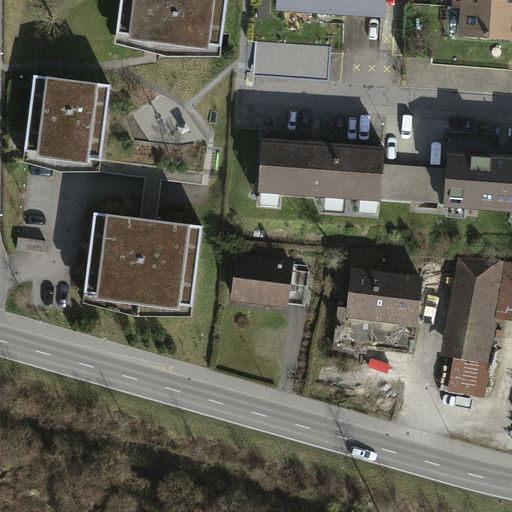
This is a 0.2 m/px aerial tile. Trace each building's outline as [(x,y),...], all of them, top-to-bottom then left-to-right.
[(227,0),(121,0),(117,34),(154,39),(222,47),(227,0)] [(280,0),(280,8),(383,15),(383,0),(280,0)] [(511,0),(452,0),(452,7),(465,8),(511,11),(511,0)] [(511,11),(465,8),(463,35),(511,38),(511,11)] [(257,43),(254,73),(329,78),(331,48),(257,43)] [(71,81),(34,76),(25,151),(101,160),(110,86),(71,81)] [(264,139),(260,192),(262,192),(262,190),(378,199),(378,201),(380,201),(381,199),(383,166),(385,148),(382,147),(382,150),(328,146),(266,141),(266,139),(264,139)] [(449,153),(445,206),(448,207),(448,205),(511,209),(511,159),(510,159),(452,155),(452,153),(449,153)] [(443,170),(383,166),(381,199),(440,203),(443,170)] [(149,219),(95,213),(85,293),(193,307),(203,226),(149,219)] [(238,257),(233,297),(287,304),(288,296),(306,299),(309,271),(291,269),(292,264),(238,257)] [(506,262),(470,259),(453,353),(456,353),(483,357),(506,262)] [(511,265),(510,266),(500,313),(511,314),(511,265)] [(421,279),(354,271),(350,309),(340,307),(335,348),(358,351),(358,345),(412,352),(421,279)] [(483,357),(456,353),(451,391),(480,394),(486,358),(483,357)]
